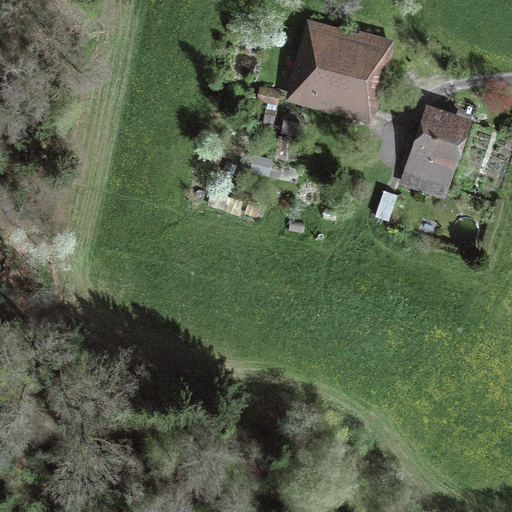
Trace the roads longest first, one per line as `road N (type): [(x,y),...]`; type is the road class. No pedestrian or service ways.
road 1 (track): [(511,65),(436,35),(335,13),(203,0)]
road 2 (unclassified): [(393,159),(431,84),(511,77)]
